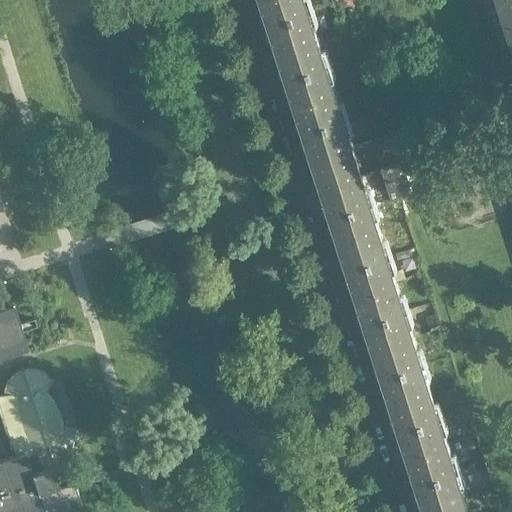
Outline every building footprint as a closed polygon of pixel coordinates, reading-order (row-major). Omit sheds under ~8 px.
[(318,37),(310,10),(306,0),(263,0),(279,50),(318,37)] [(511,26),(511,0),(499,0),(509,28),(511,26)] [(335,91),(327,64),(318,37),(279,50),(296,103),(335,91)] [(380,229),(359,164),(355,152),(335,91),(296,103),(315,162),(341,242),(380,229)] [(413,192),(406,172),(402,161),(381,168),(391,199),(413,192)] [(397,283),(388,256),(380,229),(341,242),(358,295),(397,283)] [(414,336),(405,309),(397,283),(358,295),(375,349),(414,336)] [(0,354),(26,346),(21,330),(14,306),(0,310),(0,354)] [(431,389),(422,363),(414,336),(375,349),(392,402),(431,389)] [(46,395),(44,393),(47,384),(52,380),(50,377),(48,375),(47,373),(45,372),(43,370),(39,369),(36,368),(32,367),(28,367),(24,368),(21,369),(18,370),(16,371),(14,372),(12,374),(10,375),(8,377),(7,379),(6,381),(4,385),(3,387),(3,390),(3,391),(3,392),(3,395),(0,395),(0,409),(15,455),(24,452),(31,472),(51,466),(54,474),(59,472),(61,471),(63,470),(65,469),(67,466),(69,463),(71,460),(73,456),(73,454),(74,451),(74,450),(74,447),(74,446),(67,446),(59,441),(60,437),(60,434),(60,429),(60,425),(60,422),(59,418),(58,415),(57,411),(56,410),(54,406),(53,403),(51,400),(48,398),(46,395)] [(448,443),(440,416),(431,389),(392,402),(409,455),(448,443)] [(465,496),(457,469),(448,443),(409,455),(426,509),(465,496)] [(82,511),(72,481),(58,486),(54,474),(51,466),(31,472),(24,452),(15,455),(0,459),(0,511),(82,511)] [(470,511),(465,496),(426,509),(427,511),(470,511)]
